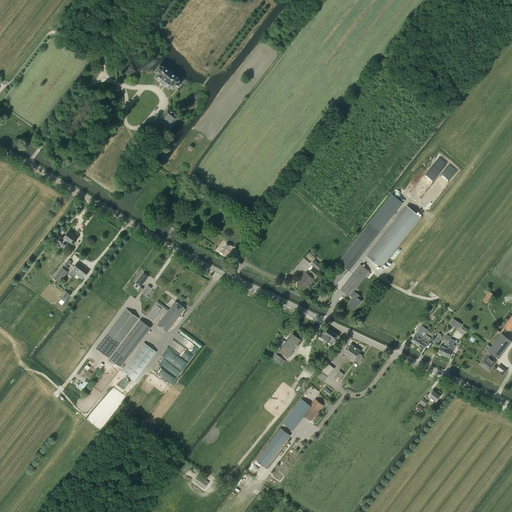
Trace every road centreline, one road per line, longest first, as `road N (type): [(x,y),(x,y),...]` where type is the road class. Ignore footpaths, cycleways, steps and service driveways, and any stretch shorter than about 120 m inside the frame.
road 1 (tertiary): [(511,407),(220,272),(0,148)]
road 2 (track): [(100,75),(160,95),(149,119),(127,125),(124,94)]
road 3 (track): [(105,63),(54,31),(9,84),(0,83)]
